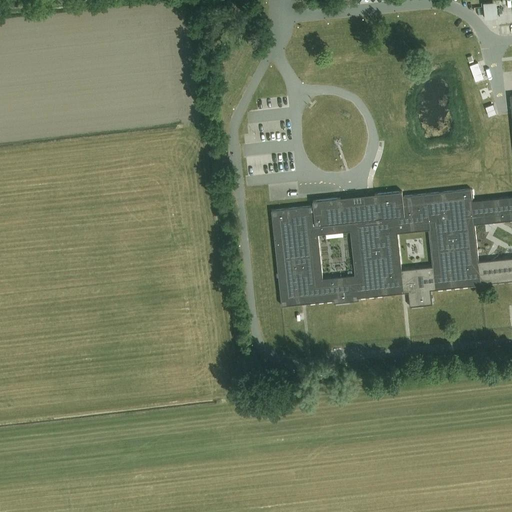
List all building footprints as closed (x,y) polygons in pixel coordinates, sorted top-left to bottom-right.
[(476,80),(483,78),(478,62),(470,65),(476,80)] [(472,200),(472,194),(471,188),(441,191),(403,196),(402,190),(374,193),(375,199),(340,203),(340,197),(334,198),(313,200),(313,205),(271,210),(282,305),(302,303),(305,303),(334,300),(334,302),(359,299),(359,297),(402,292),(408,292),(410,305),(410,306),(433,303),(431,289),(511,279),(511,94),(509,95),(511,106),(511,110),(511,112),(511,113),(511,117),(511,195),(474,200),(472,200)] [(493,105),(485,107),(488,117),(496,114),(493,105)] [(224,108),(222,125),(231,126),(233,109),(224,108)] [(249,133),(245,133),(246,142),(256,141),(255,130),(258,130),(258,122),(249,123),(249,133)]
